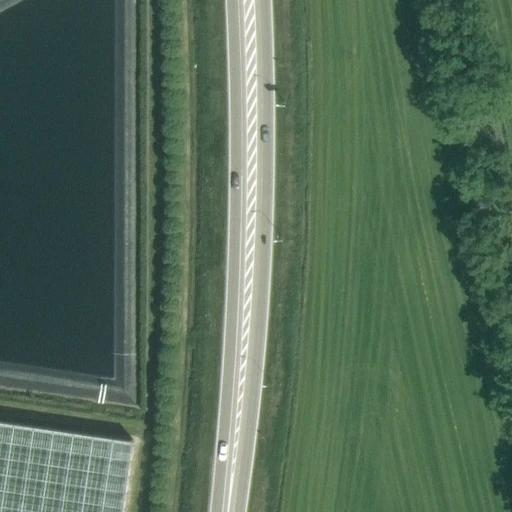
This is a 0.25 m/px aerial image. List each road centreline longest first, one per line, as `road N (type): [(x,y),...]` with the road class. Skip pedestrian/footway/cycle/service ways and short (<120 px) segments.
road 1 (primary): [(229,511),(251,289),(248,0)]
road 2 (track): [(447,0),(511,293)]
